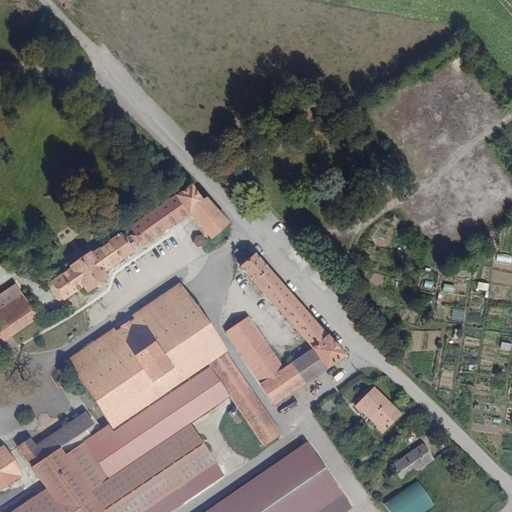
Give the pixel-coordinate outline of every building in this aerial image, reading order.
[(238,163),(219,182),(233,196),(252,176),(238,163)] [(149,214),(148,215),(141,219),(129,227),(140,244),(187,213),(210,238),(227,224),(206,199),(202,203),(190,187),(157,208),(149,214)] [(149,214),(157,208),(155,205),(146,211),(148,215),(149,214)] [(269,220),(265,224),(285,246),(289,242),(269,220)] [(130,251),(119,234),(89,254),(88,251),(68,264),(69,267),(50,279),(51,280),(46,284),(56,298),(61,295),(61,296),(80,283),(82,286),(87,288),(101,279),(102,273),(100,270),(130,251)] [(197,242),(201,247),(207,246),(209,240),(205,235),(199,236),(197,242)] [(270,405),(340,357),(255,255),(240,267),(311,352),(280,372),(259,386),(258,386),(270,405)] [(0,323),(5,331),(31,315),(9,281),(0,287),(0,323)] [(443,290),(454,291),(454,284),(444,283),(443,290)] [(223,352),(180,286),(65,360),(108,426),(205,364),(244,422),(260,411),(221,353),(223,352)] [(469,305),(468,311),(484,315),(486,308),(469,305)] [(465,320),(465,308),(453,308),(452,319),(465,320)] [(259,386),(280,372),(246,318),(224,332),(259,386)] [(499,354),(498,364),(508,366),(510,356),(499,354)] [(373,428),(379,434),(397,416),(370,389),(352,407),(358,413),(361,410),(376,425),(373,428)] [(332,407),(327,401),(314,411),(319,417),(332,407)] [(251,434),(268,423),(260,411),(244,422),(251,434)] [(139,511),(211,464),(185,425),(104,480),(85,450),(93,444),(88,437),(95,432),(87,419),(36,453),(31,445),(19,453),(43,490),(9,511),(139,511)] [(276,435),(268,423),(251,434),(260,446),(276,435)] [(410,432),(414,437),(424,431),(420,425),(410,432)] [(314,511),(338,496),(302,444),(203,511),(314,511)] [(392,486),(430,460),(420,445),(382,471),(392,486)] [(0,488),(18,476),(0,449),(0,488)] [(351,468),(356,476),(373,464),(368,457),(351,468)] [(423,511),(435,504),(417,479),(384,502),(390,511),(423,511)] [(338,511),(346,507),(338,496),(314,511),(338,511)]
